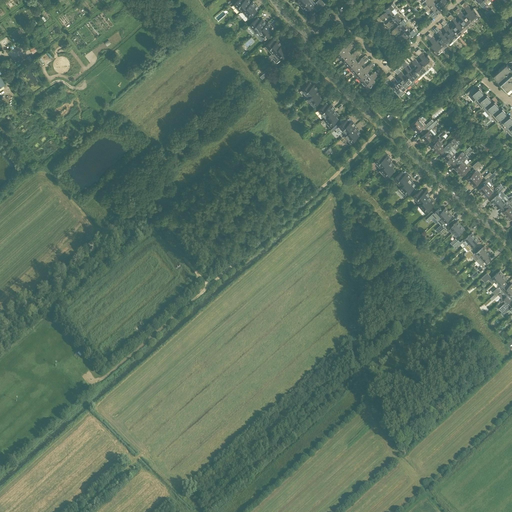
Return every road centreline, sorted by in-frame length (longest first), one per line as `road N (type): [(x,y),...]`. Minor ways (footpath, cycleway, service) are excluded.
road 1 (residential): [(511,245),(308,53),(306,31)]
road 2 (track): [(208,286),(162,235),(148,236),(63,312),(108,360)]
road 3 (track): [(72,325),(147,258),(172,274),(94,349)]
road 4 (track): [(108,360),(200,277)]
